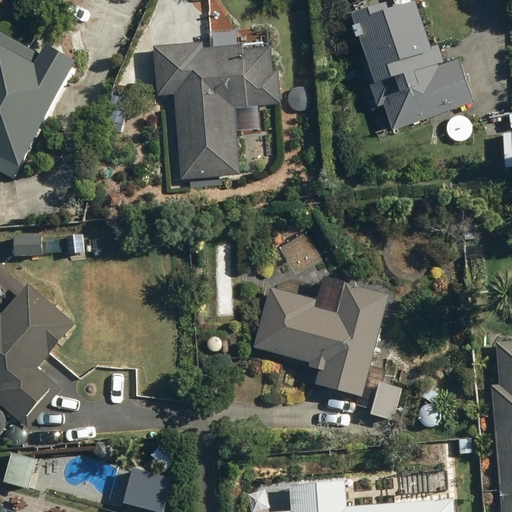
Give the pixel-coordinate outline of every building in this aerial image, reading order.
[(364,61),(361,62),(376,105),(381,104),(390,130),(473,102),(458,58),(443,63),(436,42),(427,46),(411,0),(407,0),(395,4),(393,0),(379,0),(345,12),(353,35),(355,34),(364,61)] [(69,59),(40,43),(34,53),(0,33),(0,171),(12,179),(74,72),(65,67),(69,59)] [(199,41),(152,46),(157,95),(173,93),(180,179),(237,174),(231,107),(278,103),(274,69),(270,69),(267,45),(239,47),(238,43),(199,47),(199,41)] [(113,123),(112,128),(120,130),(127,99),(110,95),(104,120),(113,123)] [(41,237),(13,239),(15,261),(42,259),(41,237)] [(58,237),(41,239),(43,256),(60,254),(58,237)] [(81,238),(66,239),(69,258),(83,257),(81,238)] [(193,248),(194,265),(205,264),(205,247),(193,248)] [(311,305),(313,299),(268,288),(252,348),(307,362),(306,367),(318,369),(314,384),(360,396),(386,293),(341,282),(334,311),(311,305)] [(0,404),(25,426),(59,388),(35,367),(73,324),(26,283),(0,312),(0,404)] [(497,384),(489,385),(499,511),(511,511),(511,340),(494,342),(497,384)] [(400,394),(378,388),(370,420),(391,426),(400,394)] [(422,400),(403,394),(398,411),(417,417),(422,400)] [(469,438),(458,439),(459,453),(470,453),(469,438)] [(162,448),(151,459),(166,474),(177,462),(162,448)] [(12,457),(3,486),(27,493),(35,463),(12,457)] [(441,465),(400,469),(403,495),(444,491),(441,465)] [(451,511),(450,500),(344,506),(342,481),(289,484),(290,511),(451,511)]
